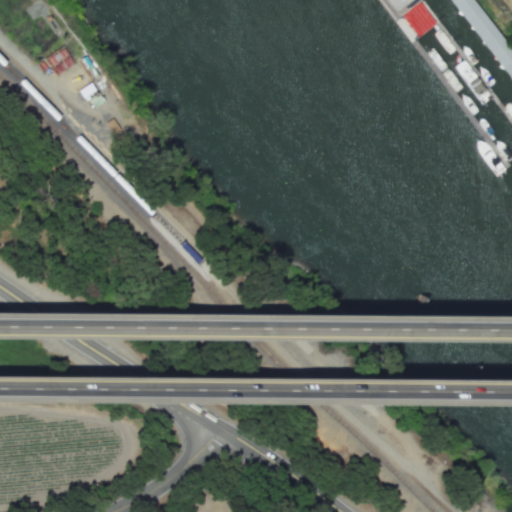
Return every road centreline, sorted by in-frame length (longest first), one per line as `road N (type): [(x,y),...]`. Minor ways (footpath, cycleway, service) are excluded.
road 1 (motorway): [(511,331),(0,327)]
road 2 (motorway): [(0,391),(511,393)]
road 3 (secondary): [(222,428),(0,287)]
road 4 (secondary): [(337,511),(222,428)]
road 5 (secondary): [(222,428),(185,467),(116,511)]
